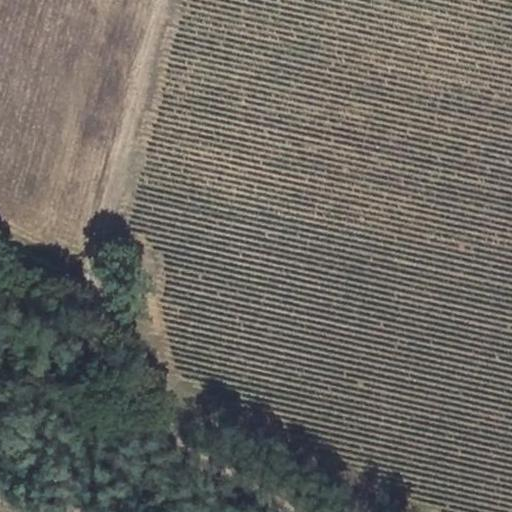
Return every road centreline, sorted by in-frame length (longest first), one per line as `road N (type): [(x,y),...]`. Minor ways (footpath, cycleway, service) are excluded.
road 1 (track): [(298,511),(118,404),(0,381)]
road 2 (track): [(0,235),(113,299),(163,391),(168,429)]
